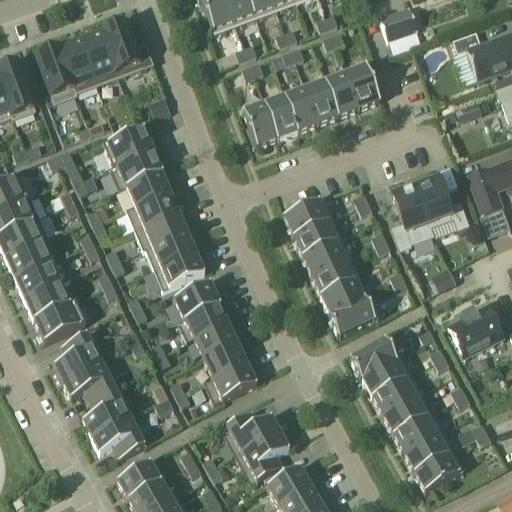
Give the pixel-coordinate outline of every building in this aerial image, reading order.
[(235,33),(223,0),(199,0),(211,34),(214,41),(235,33)] [(223,0),(235,33),(255,26),(256,25),(246,0),(223,0)] [(276,18),(269,0),(246,0),(256,25),(276,18)] [(292,0),(269,0),(276,18),(296,10),(292,0)] [(315,0),(292,0),(296,10),(316,3),(315,0)] [(417,37),(409,14),(379,24),(387,47),(417,37)] [(333,21),(324,24),(328,36),(337,33),(333,21)] [(328,36),(324,24),(315,28),(319,39),(328,36)] [(125,30),(103,38),(120,84),(153,71),(145,51),(135,55),(125,30)] [(292,36),(284,39),(288,51),(297,47),(292,36)] [(98,92),(120,84),(103,38),(81,46),(98,92)] [(288,51),(284,39),(275,43),(279,54),(288,51)] [(340,39),(331,42),(335,54),(344,50),(340,39)] [(480,51),(475,39),(452,47),(457,60),(465,57),(477,87),(511,74),(511,44),(510,40),(480,51)] [(335,54),(331,42),(322,46),(326,57),(335,54)] [(59,54),(58,55),(76,103),(77,102),(76,100),(98,92),(81,46),(70,50),(68,47),(57,51),(59,54)] [(252,51),(243,54),(247,66),(256,62),(252,51)] [(247,66),(243,54),(234,58),(238,69),(247,66)] [(299,54),(290,57),(294,69),(303,65),(299,54)] [(76,103),(58,55),(35,63),(53,111),(76,103)] [(290,57),(281,61),(286,72),(294,69),(290,57)] [(343,75),(358,116),(379,108),(364,68),(343,75)] [(259,69),(250,73),(254,84),(263,81),(259,69)] [(18,70),(0,76),(0,91),(13,126),(36,118),(18,70)] [(254,84),(250,73),(241,76),(245,87),(254,84)] [(338,123),(358,116),(343,75),(323,83),(338,123)] [(338,123),(323,83),(303,90),(318,131),(338,123)] [(440,97),(434,98),(432,88),(425,90),(431,115),(443,112),(440,97)] [(511,89),(494,97),(499,109),(500,108),(510,133),(511,131),(511,89)] [(298,138),(318,131),(303,90),(283,98),(298,138)] [(12,127),(13,126),(0,91),(0,128),(11,124),(12,127)] [(277,146),(298,138),(283,98),(262,105),(277,146)] [(277,146),(262,105),(241,113),(256,154),(277,146)] [(466,112),(455,115),(459,127),(470,123),(466,112)] [(119,129),(122,137),(136,132),(133,124),(119,129)] [(104,137),(101,129),(89,133),(92,141),(104,137)] [(89,133),(78,137),(80,145),(92,141),(89,133)] [(110,173),(152,155),(143,134),(101,152),(110,173)] [(28,165),(41,160),(38,152),(25,157),(28,165)] [(24,155),(12,159),(16,169),(28,165),(25,157),(24,155)] [(125,191),(161,176),(152,155),(110,173),(109,174),(118,194),(123,192),(125,191)] [(64,171),(59,160),(46,166),(51,177),(64,171)] [(511,165),(500,170),(468,182),(482,219),(501,212),(495,195),(511,188),(511,165)] [(68,181),(73,191),(83,187),(78,176),(68,181)] [(162,179),(161,176),(123,192),(124,195),(126,194),(134,212),(169,197),(161,179),(162,179)] [(16,182),(0,189),(0,215),(26,203),(16,182)] [(437,183),(426,187),(424,183),(411,188),(431,233),(453,225),(457,237),(469,232),(460,209),(448,213),(437,183)] [(88,198),(83,187),(73,191),(78,202),(88,198)] [(430,234),(431,233),(411,188),(401,192),(402,196),(391,200),(402,230),(390,234),(399,258),(411,253),(410,251),(434,242),(430,234)] [(64,213),(74,208),(69,197),(59,202),(64,213)] [(178,218),(169,197),(134,212),(124,216),(133,237),(178,218)] [(353,205),(357,214),(368,209),(364,200),(353,205)] [(26,203),(0,215),(0,240),(31,226),(36,224),(26,203)] [(283,223),(292,243),(293,244),(332,225),(322,205),(283,223)] [(79,219),(74,208),(64,213),(69,223),(79,219)] [(357,214),(361,222),(372,217),(368,209),(357,214)] [(87,221),(92,232),(102,227),(97,216),(87,221)] [(144,256),(187,239),(178,218),(133,237),(141,258),(144,256)] [(341,245),(332,225),(293,244),(302,263),(341,245)] [(32,227),(31,226),(0,240),(0,254),(5,265),(41,248),(32,227)] [(107,238),(102,227),(92,232),(97,242),(107,238)] [(93,249),(88,238),(78,243),(83,254),(93,249)] [(153,277),(195,259),(187,239),(144,256),(153,277)] [(371,244),(375,253),(386,248),(382,239),(371,244)] [(48,245),(41,248),(5,265),(14,286),(58,266),(48,245)] [(341,245),(302,263),(311,283),(350,265),(341,245)] [(379,261),(390,256),(386,248),(375,253),(379,261)] [(88,264),(98,260),(93,249),(83,254),(88,264)] [(120,266),(115,256),(105,260),(110,271),(120,266)] [(161,298),(204,280),(195,259),(153,277),(161,298)] [(311,283),(320,302),(359,284),(350,265),(311,283)] [(24,306),(24,307),(61,290),(68,287),(58,266),(14,286),(24,306)] [(110,271),(115,282),(125,277),(120,266),(110,271)] [(389,283),(393,292),(404,287),(400,278),(389,283)] [(97,285),(102,295),(112,291),(107,280),(97,285)] [(328,322),(368,304),(359,284),(320,302),(329,321),(328,322)] [(408,296),(404,287),(393,292),(397,301),(408,296)] [(183,328),(219,311),(209,289),(173,305),(183,328)] [(34,328),(70,311),(61,290),(24,307),(34,328)] [(102,295),(107,306),(117,302),(112,291),(102,295)] [(142,313),(137,303),(127,307),(132,318),(142,313)] [(328,322),(337,343),(377,323),(368,304),(328,322)] [(70,311),(34,328),(43,350),(86,330),(76,309),(70,311)] [(193,346),(228,330),(219,311),(183,328),(178,330),(187,349),(193,346)] [(503,345),(486,312),(474,319),(473,317),(459,325),(460,326),(447,332),(464,365),(503,345)] [(147,324),(142,313),(132,318),(138,329),(147,324)] [(228,331),(228,330),(193,346),(203,367),(237,350),(228,331)] [(418,342),(423,350),(433,344),(429,336),(418,342)] [(130,353),(140,348),(134,338),(125,343),(130,353)] [(86,340),(60,353),(66,365),(53,372),(61,388),(101,368),(86,340)] [(399,364),(399,363),(388,343),(349,365),(360,385),(399,364)] [(145,359),(140,348),(130,353),(136,364),(145,359)] [(156,365),(165,360),(160,349),(150,354),(156,365)] [(247,371),(237,350),(203,367),(212,387),(247,371)] [(429,361),(433,369),(444,363),(439,355),(429,361)] [(171,370),(165,360),(156,365),(161,375),(171,370)] [(433,369),(438,377),(448,371),(444,363),(433,369)] [(362,385),(371,403),(372,404),(409,382),(399,364),(360,385),(361,386),(362,385)] [(70,405),(83,399),(89,410),(115,396),(101,368),(61,388),(70,405)] [(206,390),(215,411),(256,391),(247,371),(212,387),(206,390)] [(372,404),(382,422),(420,401),(409,382),(372,404)] [(175,403),(185,398),(179,388),(170,393),(175,403)] [(161,390),(151,395),(158,409),(168,404),(161,390)] [(450,399),(454,407),(465,401),(460,393),(450,399)] [(91,444),(130,424),(115,396),(89,410),(94,421),(82,427),(91,444)] [(175,403),(181,414),(190,409),(185,398),(175,403)] [(482,410),(491,406),(488,399),(484,398),(477,401),(482,410)] [(382,422),(392,441),(393,441),(430,420),(420,401),(382,422)] [(459,415),(469,409),(465,401),(454,407),(459,415)] [(159,422),(173,415),(168,404),(158,409),(154,411),(159,422)] [(219,436),(234,464),(280,439),(271,423),(258,429),(252,418),(219,436)] [(441,439),(430,420),(393,441),(403,460),(441,439)] [(130,424),(91,444),(99,461),(112,454),(118,466),(144,452),(130,424)] [(471,436),(475,444),(486,439),(481,430),(471,436)] [(250,492),(282,475),(276,463),(289,456),(280,439),(234,464),(250,492)] [(441,439),(403,460),(414,479),(451,458),(441,439)] [(480,453),(490,447),(486,439),(475,444),(480,453)] [(185,473),(194,468),(188,458),(179,463),(185,473)] [(462,478),(451,458),(414,479),(425,499),(462,478)] [(217,474),(211,463),(202,469),(208,479),(217,474)] [(116,487),(127,506),(160,487),(149,468),(116,487)] [(200,478),(194,468),(185,473),(191,484),(200,478)] [(266,493),(277,511),(311,493),(299,473),(266,493)] [(208,479),(214,489),(223,484),(217,474),(208,479)] [(160,511),(171,506),(160,487),(127,506),(130,511),(160,511)] [(321,511),(322,511),(311,493),(277,511),(321,511)] [(210,495),(201,500),(207,510),(216,505),(210,495)]
